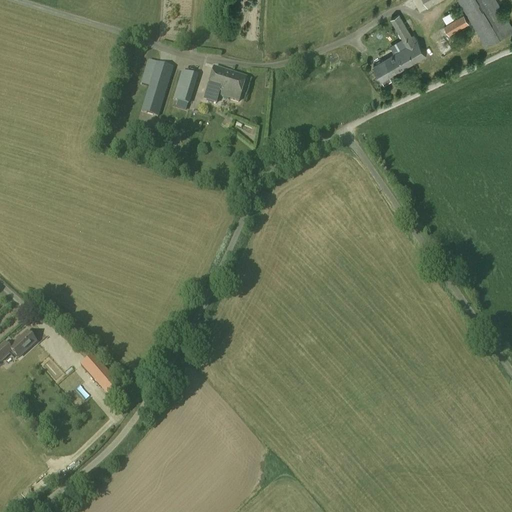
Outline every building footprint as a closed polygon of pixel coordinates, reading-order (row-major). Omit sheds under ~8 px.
[(511,25),(496,0),(458,0),(486,47),(511,31),(511,25)] [(406,47),(397,53),(373,66),(382,81),(427,55),(418,40),(414,34),(412,35),(400,14),(391,20),(406,47)] [(449,36),(469,24),(463,14),(444,26),(449,36)] [(158,118),(173,69),(148,61),(141,85),(148,88),(141,113),(158,118)] [(219,97),(225,73),(213,69),(204,100),(216,104),(219,97)] [(181,72),(173,101),(188,105),(197,76),(181,72)] [(225,73),(219,97),(239,103),(246,79),(225,73)] [(167,137),(175,139),(177,133),(169,130),(167,137)] [(26,333),(9,348),(4,343),(0,346),(0,363),(1,364),(12,353),(18,360),(36,343),(26,333)] [(76,385),(83,378),(49,340),(33,354),(78,406),(87,398),(76,385)] [(120,386),(93,355),(80,366),(107,397),(120,386)] [(0,365),(0,408),(22,389),(1,364),(0,365)] [(17,398),(18,400),(14,403),(20,410),(29,402),(22,394),(17,398)]
